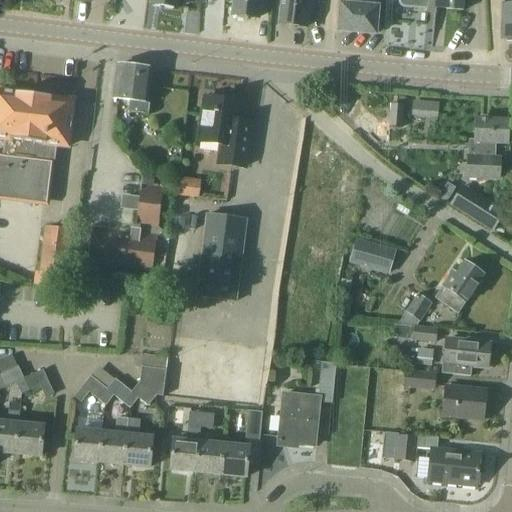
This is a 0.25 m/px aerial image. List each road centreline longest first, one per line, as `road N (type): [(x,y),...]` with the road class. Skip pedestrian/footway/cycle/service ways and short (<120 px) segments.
road 1 (residential): [(511,256),(372,166),(300,101),(271,57)]
road 2 (unknown): [(292,91),(254,333)]
road 3 (tertiary): [(271,57),(511,78)]
road 4 (tertiary): [(0,25),(207,50)]
road 5 (unknown): [(106,38),(99,212)]
road 6 (residential): [(267,511),(304,483),(365,488),(393,511)]
